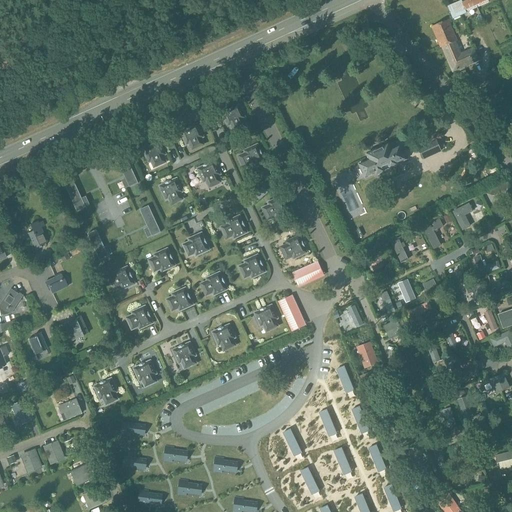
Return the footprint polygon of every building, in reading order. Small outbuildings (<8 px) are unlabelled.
[(447,6),(453,19),(465,14),(466,17),(470,15),(469,12),(489,3),(487,0),(467,0),(462,3),(461,0),(447,6)] [(441,47),(452,73),(479,61),(473,48),(461,53),(456,41),(457,40),(448,20),(432,27),(440,48),(441,47)] [(495,98),(507,74),(493,68),(491,72),(495,74),(485,93),(495,98)] [(454,76),(464,95),(474,90),(465,70),(454,76)] [(238,122),(245,118),(239,105),(222,113),(228,126),(236,123),(238,122)] [(180,132),(186,145),(194,142),(196,142),(196,141),(204,137),(197,124),(180,132)] [(424,160),(441,152),(440,150),(445,147),(438,133),(417,142),(419,147),(418,147),(424,160)] [(158,158),(166,155),(159,141),(142,149),(148,163),(156,159),(156,160),(158,159),(158,158)] [(397,163),(405,160),(399,147),(391,150),(389,144),(367,154),(370,161),(360,165),(366,178),(376,173),(376,175),(398,165),(397,163)] [(248,160),(252,168),(265,162),(258,145),(244,151),(248,158),(247,159),(248,161),(248,160)] [(139,182),(127,155),(119,159),(131,185),(139,182)] [(197,169),(203,183),(211,179),(211,180),(213,179),(213,178),(221,175),(214,161),(197,169)] [(355,174),(349,178),(355,187),(361,183),(355,174)] [(87,206),(74,179),(66,183),(78,210),(87,206)] [(159,187),(166,200),(173,196),(174,197),(175,196),(183,192),(177,179),(159,187)] [(511,185),(510,182),(487,194),(492,203),(506,196),(511,206),(511,205),(511,185)] [(272,212),(276,220),(289,214),(281,197),(268,203),(271,210),(271,211),(271,213),(272,212)] [(453,211),(463,231),(471,227),(465,216),(473,212),(469,203),(453,211)] [(149,206),(139,211),(152,238),(161,233),(149,206)] [(239,216),(226,222),(230,230),(229,230),(230,232),(230,231),(234,239),(247,233),(239,216)] [(38,221),(30,225),(33,231),(28,233),(35,250),(41,248),(40,246),(48,242),(41,228),(44,226),(42,221),(39,223),(38,221)] [(438,230),(443,227),(440,221),(424,229),(434,249),(442,246),(435,233),(439,232),(438,230)] [(97,231),(88,236),(103,266),(111,262),(97,231)] [(189,241),(182,244),(188,258),(195,255),(196,256),(210,250),(202,233),(188,239),(189,241)] [(294,259),(307,253),(299,236),(286,242),(289,250),(290,252),(290,251),(294,259)] [(158,264),(162,272),(175,266),(167,249),(154,255),(157,263),(158,265),(158,264)] [(373,273),(386,265),(379,253),(366,261),(373,273)] [(252,278),(265,272),(258,255),(244,261),(248,269),(247,269),(248,271),(252,278)] [(480,276),(500,269),(498,262),(485,266),(481,255),(473,258),(480,276)] [(299,286),(323,276),(317,262),(293,273),(299,286)] [(118,283),(121,290),(135,284),(127,267),(114,273),(117,281),(116,281),(117,283),(118,283)] [(214,296),(227,290),(219,272),(206,279),(209,286),(209,287),(210,288),(214,296)] [(68,287),(64,279),(63,279),(61,274),(44,282),(47,288),(49,287),(52,294),(68,287)] [(407,303),(415,300),(406,279),(398,283),(407,303)] [(478,305),(486,302),(478,280),(464,285),(468,295),(473,293),(478,305)] [(488,290),(501,285),(499,280),(486,284),(488,290)] [(491,302),(511,294),(511,290),(511,286),(488,294),(491,302)] [(179,311),(193,305),(185,288),(172,294),(175,302),(175,304),(176,304),(179,311)] [(17,292),(16,293),(10,289),(0,303),(0,316),(9,314),(10,315),(23,295),(17,292)] [(292,331),(305,325),(292,296),(279,302),(292,331)] [(428,302),(410,311),(418,326),(424,323),(420,314),(432,309),(428,302)] [(271,305),(254,313),(260,327),(268,323),(268,324),(270,323),(270,322),(278,319),(271,305)] [(139,330),(153,323),(145,306),(131,312),(135,320),(134,320),(135,322),(136,322),(139,330)] [(511,309),(498,315),(504,329),(511,326),(511,309)] [(69,324),(72,330),(66,333),(70,342),(84,336),(84,335),(89,333),(81,316),(75,319),(76,321),(69,324)] [(488,317),(481,319),(487,337),(493,335),(488,317)] [(383,326),(389,339),(403,333),(397,320),(383,326)] [(335,322),(331,328),(346,339),(351,333),(335,322)] [(229,325),(212,332),(218,346),(226,342),(226,343),(228,342),(235,338),(229,325)] [(511,333),(511,331),(491,340),(495,348),(506,343),(509,351),(511,349),(511,333)] [(34,355),(43,352),(42,351),(47,349),(40,332),(34,335),(35,337),(28,339),(34,355)] [(190,343),(173,350),(179,364),(186,360),(187,361),(188,360),(196,356),(190,343)] [(0,367),(6,364),(3,357),(8,355),(5,346),(0,348),(0,367)] [(370,346),(359,350),(365,366),(369,364),(369,366),(373,365),(372,363),(376,361),(370,346)] [(149,378),(157,374),(150,361),(133,369),(139,382),(147,378),(147,379),(149,378)] [(459,386),(480,376),(476,368),(463,374),(459,364),(451,368),(459,386)] [(344,367),(336,370),(344,390),(352,386),(344,367)] [(510,388),(504,374),(490,379),(496,394),(510,388)] [(436,378),(423,384),(429,397),(442,392),(436,378)] [(110,396),(117,392),(111,379),(94,387),(100,400),(108,397),(110,396)] [(375,382),(367,385),(375,406),(383,403),(375,382)] [(466,397),(458,400),(465,422),(474,419),(466,397)] [(26,399),(11,405),(19,425),(34,419),(26,399)] [(77,399),(59,406),(64,421),(83,414),(77,399)] [(359,407),(352,410),(360,430),(367,427),(359,407)] [(327,410),(319,413),(327,433),(335,430),(327,410)] [(0,433),(8,431),(1,412),(0,411),(0,433)] [(401,446),(413,441),(404,420),(399,423),(399,424),(393,427),(401,446)] [(145,436),(147,425),(125,422),(122,433),(145,436)] [(290,430),(283,433),(292,453),(300,449),(290,430)] [(485,438),(480,440),(484,453),(500,447),(498,440),(487,444),(485,438)] [(44,447),(51,465),(66,459),(59,441),(44,447)] [(376,445),(368,449),(377,469),(384,465),(376,445)] [(463,466),(470,463),(463,445),(462,445),(461,445),(457,446),(457,447),(456,447),(463,466)] [(189,451),(167,448),(166,459),(187,462),(189,451)] [(342,448),(334,451),(342,471),(350,468),(342,448)] [(43,469),(36,449),(21,455),(28,475),(43,469)] [(497,463),(511,458),(511,451),(495,455),(497,463)] [(148,459),(126,455),(125,466),(146,470),(148,459)] [(239,461),(217,458),(216,469),(237,472),(239,461)] [(77,487),(97,477),(90,463),(70,472),(77,487)] [(428,478),(419,482),(422,489),(437,483),(428,463),(422,466),(428,478)] [(308,468),(300,472),(310,491),(317,487),(308,468)] [(203,484),(182,481),(180,492),(202,495),(203,484)] [(391,485),(384,488),(392,508),(400,505),(391,485)] [(89,510),(107,501),(101,487),(83,496),(89,510)] [(164,494),(142,491),(140,502),(162,505),(164,494)] [(462,511),(448,492),(436,501),(443,511),(462,511)] [(369,511),(362,495),(354,498),(360,511),(369,511)] [(256,511),(258,502),(236,498),(235,509),(252,511),(256,511)] [(491,504),(489,506),(487,503),(480,508),(483,511),(493,511),(492,510),(494,507),(491,504)]
